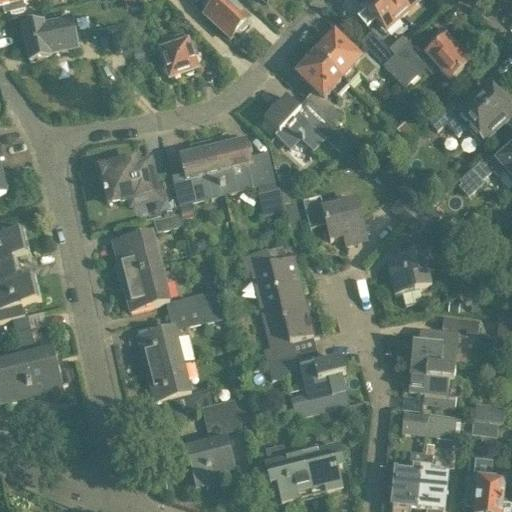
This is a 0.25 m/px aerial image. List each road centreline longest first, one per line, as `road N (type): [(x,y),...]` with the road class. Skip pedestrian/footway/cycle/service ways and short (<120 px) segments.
road 1 (residential): [(120,507),(40,140)]
road 2 (residential): [(40,140),(180,119),(229,101),(322,0)]
road 3 (residential): [(371,511),(376,358),(345,280)]
road 4 (residential): [(120,507),(0,454)]
